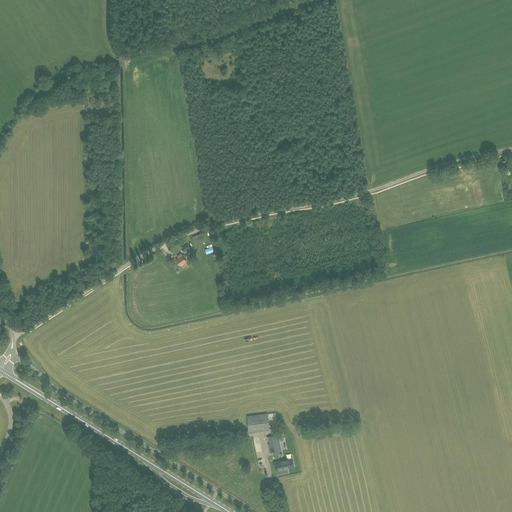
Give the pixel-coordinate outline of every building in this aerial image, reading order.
[(181,248),(184,252),(190,248),(187,244),(181,248)] [(180,265),(186,261),(181,253),(177,256),(178,258),(176,260),(180,265)] [(249,433),(269,430),(267,413),(247,416),(249,433)] [(270,453),(273,452),(279,451),(281,451),(278,435),(268,437),(270,444),(268,444),(270,453)] [(259,438),(249,439),(249,437),(244,438),(245,446),(253,445),(253,444),(260,443),(259,438)] [(244,452),(236,453),(238,462),(263,458),(261,445),(244,448),(244,452)] [(274,463),(276,471),(287,469),(287,468),(294,467),(293,458),(279,461),(279,462),(274,463)] [(254,469),(255,474),(259,473),(261,479),(269,477),(266,466),(258,468),(254,469)]
